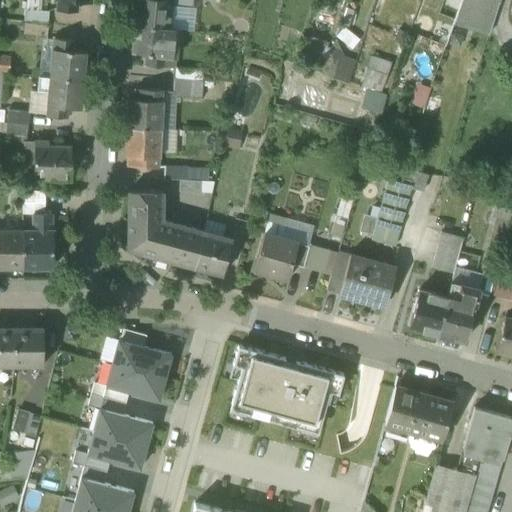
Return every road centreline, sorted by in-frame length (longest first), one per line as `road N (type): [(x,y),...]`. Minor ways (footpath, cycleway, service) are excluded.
road 1 (residential): [(218,308),(511,387)]
road 2 (residential): [(99,302),(117,0)]
road 3 (residential): [(163,511),(218,308)]
road 4 (unknown): [(373,350),(424,176)]
